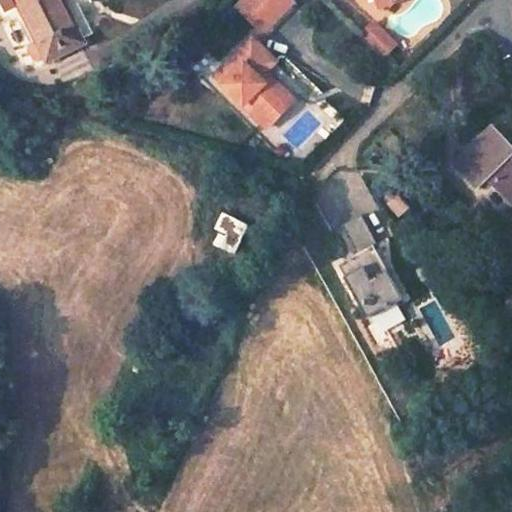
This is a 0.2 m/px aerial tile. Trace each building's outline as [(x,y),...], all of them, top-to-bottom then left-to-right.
[(17,0),(46,60),(81,43),(60,0),(17,0)] [(294,0),(242,0),(235,7),(263,36),(298,3),(294,0)] [(377,0),(383,11),(407,0),(377,0)] [(393,48),(373,27),(361,38),(382,59),(393,48)] [(251,40),(215,78),(267,128),(286,108),(257,81),(275,63),(251,40)] [(264,74),(257,81),(286,108),(292,101),(264,74)] [(511,152),(489,129),(453,165),(475,188),(486,178),(511,205),(511,152)] [(248,227),(223,214),(215,229),(227,235),(219,249),(233,256),(248,227)] [(403,299),(374,245),(378,243),(362,214),(342,225),(357,254),(338,265),(367,318),(403,299)]
